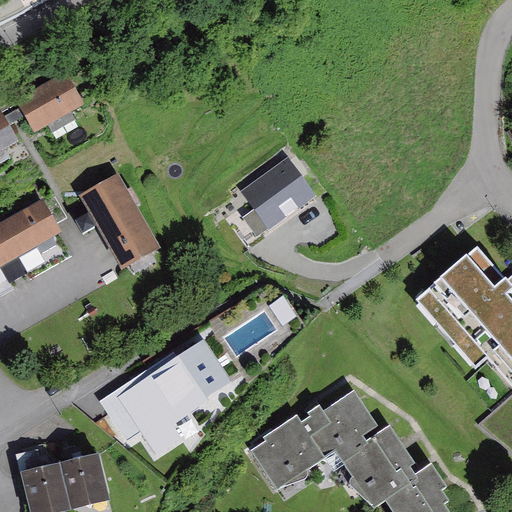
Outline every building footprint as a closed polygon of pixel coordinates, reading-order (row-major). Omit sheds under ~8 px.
[(92,104),(74,73),(30,100),(48,130),(92,104)] [(0,153),(24,140),(6,110),(0,113),(0,153)] [(289,161),(241,194),(269,235),(317,201),(289,161)] [(125,175),(89,197),(131,266),(167,244),(125,175)] [(0,272),(71,229),(52,198),(0,229),(0,272)] [(487,370),(500,360),(511,375),(511,273),(510,275),(486,245),(425,294),(487,370)] [(245,385),(212,338),(110,408),(133,440),(147,431),(157,445),(245,385)] [(338,410),(329,399),(260,450),(288,489),(334,455),(376,511),(381,511),(396,501),(404,511),(457,511),(450,502),(460,495),(438,465),(431,470),(400,428),(387,438),(382,432),(395,422),(370,387),(338,410)] [(511,400),(484,425),(511,448),(511,400)] [(105,452),(67,462),(80,509),(118,499),(105,452)] [(67,462),(30,472),(40,511),(70,511),(80,509),(67,462)]
